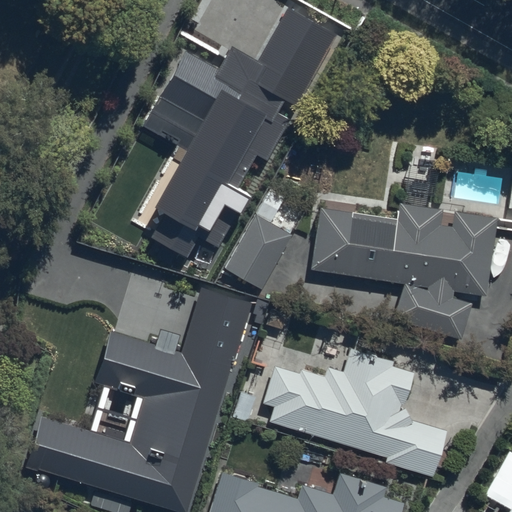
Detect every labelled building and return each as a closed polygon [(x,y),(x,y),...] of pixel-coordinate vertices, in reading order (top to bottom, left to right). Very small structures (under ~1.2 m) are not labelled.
[(339,33),(288,5),(256,60),(229,44),(216,67),(183,48),(140,125),(186,151),(154,206),(167,213),(154,236),(191,257),(202,239),(221,249),(251,197),(238,189),(257,155),(269,162),(292,121),(275,111),(283,97),(298,105),(339,33)] [(431,188),(434,163),(408,160),(405,186),(431,188)] [(394,209),(321,198),(312,256),(408,271),(407,279),(403,278),(394,309),(457,328),(466,297),(445,291),(447,277),(478,281),(489,208),(453,203),(451,215),(432,212),(434,200),(397,194),(394,209)] [(278,237),(248,221),(222,270),(252,286),(278,237)] [(186,511),(250,303),(201,288),(181,352),(109,330),(93,383),(145,399),(132,443),(42,416),(27,465),(183,511),(186,511)] [(441,363),(406,342),(396,358),(431,379),(441,363)] [(407,379),(353,361),(347,381),(333,376),(331,383),(306,374),(303,383),(276,374),(266,404),(279,408),(274,424),(431,477),(443,439),(393,422),(407,379)] [(375,491),(332,478),(325,500),(296,491),(292,504),(220,482),(210,511),(390,511),(393,505),(372,499),(375,491)]
